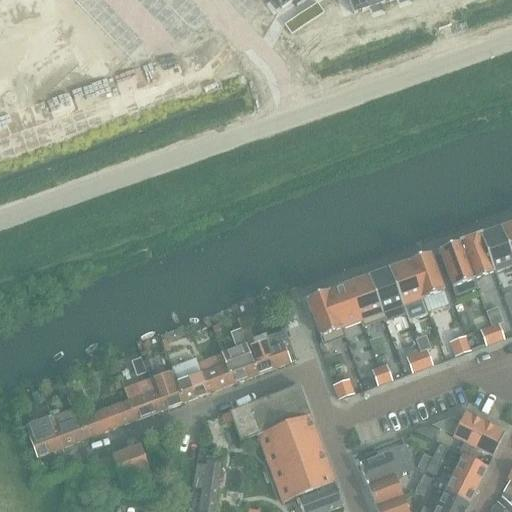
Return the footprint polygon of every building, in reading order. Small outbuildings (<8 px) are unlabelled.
[(305,0),(262,0),(282,22),(306,1),(305,0)] [(350,0),(357,18),(406,0),(350,0)] [(317,2),(284,26),(291,35),(324,12),(317,2)] [(511,224),(500,229),(511,260),(511,224)] [(511,260),(500,229),(480,237),(494,274),(511,267),(511,260)] [(480,237),(460,244),(476,289),(477,288),(475,281),(494,274),(480,237)] [(460,244),(439,252),(446,271),(455,297),(476,289),(460,244)] [(430,255),(407,263),(421,301),(443,293),(437,274),(430,255)] [(407,263),(386,271),(402,316),(406,315),(403,308),(421,301),(407,263)] [(386,271),(366,279),(381,321),(383,320),(384,323),(402,316),(386,271)] [(366,279),(345,286),(359,324),(360,324),(361,328),(381,321),(366,279)] [(345,286),(326,293),(342,338),(345,337),(342,330),(359,324),(345,286)] [(326,293),(306,301),(323,345),(342,338),(326,293)] [(241,331),(240,331),(257,377),(295,363),(284,332),(267,338),(268,343),(256,347),(250,331),(246,333),(240,315),(235,317),(241,331)] [(218,324),(211,326),(214,335),(221,333),(218,324)] [(499,325),(491,328),(497,343),(504,341),(499,325)] [(491,328),(484,331),(489,346),(497,343),(491,328)] [(221,355),(232,387),(257,377),(240,331),(231,334),(236,350),(221,355)] [(465,338),(450,344),(455,359),(470,353),(465,338)] [(427,352),(417,356),(422,371),(432,367),(427,352)] [(208,395),(232,387),(221,355),(220,356),(221,358),(210,362),(208,357),(203,359),(205,364),(199,367),(198,367),(208,395)] [(417,356),(407,359),(412,374),(422,371),(417,356)] [(139,359),(131,362),(137,377),(144,374),(140,364),(139,359)] [(183,405),(208,395),(198,367),(199,367),(196,360),(171,369),(173,373),(172,373),(183,405)] [(149,361),(140,364),(144,374),(153,371),(149,361)] [(386,367),(376,371),(382,386),(392,382),(386,367)] [(376,371),(371,373),(376,388),(382,386),(376,371)] [(147,382),(158,414),(183,405),(172,373),(147,382)] [(122,390),(134,423),(158,414),(147,382),(147,381),(122,390)] [(348,381),(333,387),(338,402),(353,396),(348,381)] [(64,384),(55,387),(59,396),(67,393),(64,384)] [(297,388),(264,400),(229,413),(240,443),(256,437),(309,418),(297,388)] [(112,408),(91,416),(77,421),(85,441),(134,423),(122,390),(108,395),(112,408)] [(40,394),(30,397),(33,406),(43,402),(40,394)] [(49,419),(60,450),(85,441),(77,421),(73,410),(49,419)] [(452,438),(463,444),(471,448),(482,424),(480,423),(480,421),(473,418),(472,419),(464,415),(459,423),(452,419),(431,427),(452,437),(452,438)] [(309,418),(256,437),(281,506),(295,500),(334,485),(309,418)] [(29,439),(36,459),(60,450),(49,419),(25,427),(29,439)] [(485,426),(482,424),(471,448),(492,458),(504,435),(492,429),(493,428),(486,424),(485,426)] [(435,435),(425,429),(414,433),(432,442),(435,435)] [(465,458),(471,448),(463,444),(458,455),(462,457),(465,458)] [(439,445),(434,455),(443,459),(447,450),(439,445)] [(151,479),(138,446),(80,468),(87,487),(118,476),(123,490),(122,496),(133,498),(135,485),(151,479)] [(387,454),(359,465),(367,487),(414,469),(405,446),(387,453),(387,454)] [(434,455),(430,464),(438,468),(443,459),(434,455)] [(477,487),(487,469),(465,458),(462,457),(453,475),(477,487)] [(213,511),(221,463),(205,461),(197,511),(213,511)] [(425,473),(434,477),(438,468),(430,464),(425,473)] [(414,469),(367,487),(375,508),(402,498),(395,477),(414,470),(414,469)] [(469,505),(477,487),(453,475),(444,493),(469,505)] [(432,481),(423,476),(418,485),(427,489),(432,481)] [(511,483),(509,482),(503,494),(511,498),(511,483)] [(334,485),(295,500),(299,511),(331,511),(342,508),(334,485)] [(423,498),(427,489),(418,485),(414,494),(423,498)] [(465,511),(469,505),(444,493),(434,511),(465,511)] [(407,511),(402,498),(375,508),(376,511),(407,511)] [(511,511),(511,508),(501,498),(497,503),(507,511),(511,511)]
